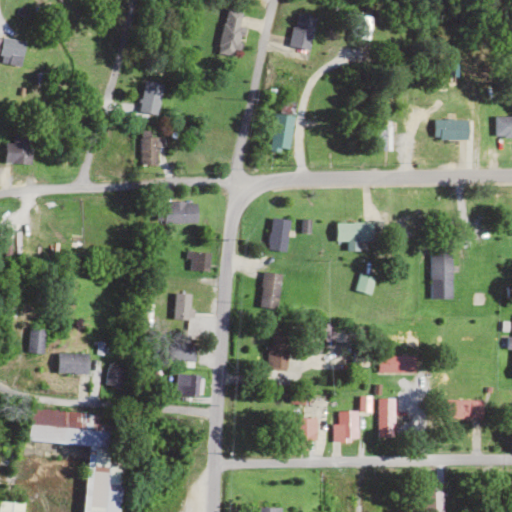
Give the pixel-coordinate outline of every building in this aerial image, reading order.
[(238,30),(241,12),(225,9),(216,53),(236,57),(241,30),(238,30)] [(306,50),(316,18),(297,12),(287,43),(306,50)] [(370,17),(352,15),(349,39),(367,41),(370,17)] [(0,42),(0,62),(19,66),(24,42),(1,37),(0,42)] [(286,153),(299,74),(284,72),(271,150),(286,153)] [(161,84),(142,81),(138,113),(156,115),(161,84)] [(511,136),(511,115),(493,116),(493,136),(511,136)] [(466,139),(466,120),(432,120),(432,139),(466,139)] [(389,151),(389,121),(371,121),(371,151),(389,151)] [(156,147),(163,147),(163,137),(149,137),(149,130),(139,130),(139,166),(156,166),(156,147)] [(30,164),(30,135),(11,135),(11,144),(4,144),(4,164),(30,164)] [(118,148),(100,147),(99,171),(117,171),(118,148)] [(162,203),(162,222),(195,222),(195,203),(162,203)] [(266,250),(284,253),(288,220),(270,217),(266,250)] [(335,222),(335,242),(371,242),(371,232),(381,232),(381,222),(335,222)] [(428,241),(428,300),(450,300),(450,241),(428,241)] [(208,271),(208,252),(186,252),(186,271),(208,271)] [(259,310),(277,311),(278,274),(260,273),(259,310)] [(353,291),(368,295),(373,278),(357,274),(353,291)] [(38,379),(43,330),(27,328),(22,377),(38,379)] [(334,341),(343,341),(343,329),(334,329),(334,341)] [(287,336),(267,335),(266,370),(286,370),(287,336)] [(193,344),(168,343),(167,361),(193,362),(193,344)] [(86,353),(55,353),(55,374),(86,374),(86,353)] [(376,373),(414,373),(414,356),(376,356),(376,373)] [(104,384),(119,386),(121,370),(106,368),(104,384)] [(199,397),(201,376),(175,374),(173,394),(199,397)] [(393,438),(393,399),(376,399),(376,438),(393,438)] [(482,400),(445,400),(445,419),(482,419),(482,400)] [(112,414),(27,408),(24,441),(94,447),(94,450),(109,451),(112,414)] [(336,424),(331,424),(331,441),(356,441),(356,411),(336,411),(336,424)] [(315,418),(290,418),(290,440),(315,440),(315,418)] [(334,479),(334,501),(351,501),(351,479),(334,479)] [(367,479),(367,506),(383,506),(383,479),(367,479)] [(0,511),(20,511),(22,499),(0,497),(0,511)]
